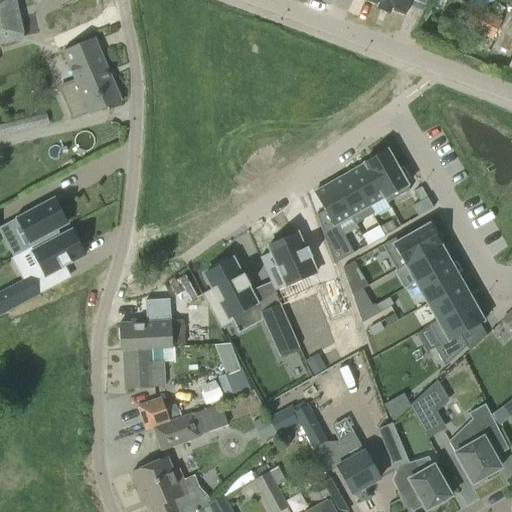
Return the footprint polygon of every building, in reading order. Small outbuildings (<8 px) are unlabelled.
[(0,0),(0,45),(23,41),(14,0),(0,0)] [(363,0),(377,6),(376,10),(389,15),(390,11),(404,16),(410,0),(363,0)] [(454,0),(447,16),(492,39),(501,22),(458,0),(454,0)] [(511,60),(508,69),(511,70),(511,19),(497,47),(507,53),(510,49),(511,49),(511,60)] [(61,53),(88,116),(121,103),(93,39),(61,53)] [(60,95),(68,119),(81,114),(74,91),(60,95)] [(386,150),(363,163),(364,165),(383,197),(382,198),(386,204),(409,191),(404,183),(409,180),(402,167),(397,170),(386,150)] [(364,165),(348,174),(367,207),(382,198),(383,197),(364,165)] [(348,174),(331,184),(350,217),(349,217),(354,226),(372,215),(367,207),(348,174)] [(331,184),(314,194),(324,211),(316,216),(315,216),(333,265),(353,254),(336,225),(349,217),(350,217),(331,184)] [(420,187),(414,191),(420,202),(426,198),(420,187)] [(420,202),(412,206),(418,217),(425,213),(432,209),(426,198),(420,202)] [(58,232),(56,229),(66,224),(53,200),(33,211),(32,209),(14,218),(19,227),(20,226),(31,246),(58,232)] [(379,227),(384,236),(396,229),(391,220),(379,227)] [(395,238),(381,246),(396,271),(406,266),(405,264),(439,245),(428,225),(397,243),(395,238)] [(282,248),(270,253),(285,287),(326,269),(320,254),(321,254),(317,243),(315,244),(308,229),(279,242),(282,248)] [(58,239),(56,235),(24,252),(33,269),(31,270),(37,281),(82,258),(69,234),(58,239)] [(439,245),(405,264),(406,266),(415,282),(449,263),(439,245)] [(212,289),(201,294),(220,329),(234,321),(231,316),(255,303),(247,287),(248,286),(241,273),(239,274),(232,259),(227,262),(225,259),(211,266),(213,269),(204,274),(212,289)] [(449,263),(415,282),(428,304),(461,285),(456,275),(461,272),(455,262),(450,265),(449,263)] [(201,294),(188,276),(179,282),(177,279),(154,295),(161,305),(184,290),(191,300),(201,294)] [(0,316),(39,295),(30,277),(0,293),(0,316)] [(338,279),(319,286),(331,320),(350,313),(338,279)] [(461,285),(428,304),(437,321),(438,321),(471,302),(461,285)] [(389,297),(376,305),(380,312),(389,306),(393,304),(389,297)] [(308,300),(286,309),(302,346),(324,336),(308,300)] [(437,321),(428,326),(439,346),(433,349),(444,367),(466,347),(459,336),(483,322),(471,302),(438,321),(437,321)] [(279,303),(259,312),(278,356),(298,347),(279,303)] [(511,309),(501,321),(511,332),(511,331),(511,309)] [(393,315),(383,321),(387,327),(397,321),(393,315)] [(131,324),(118,324),(119,351),(122,351),(122,350),(151,349),(162,348),(171,348),(171,345),(170,321),(144,323),(144,321),(131,322),(131,324)] [(383,330),(379,322),(368,328),(372,336),(383,330)] [(228,345),(215,345),(226,374),(219,377),(228,400),(249,392),(241,369),(228,345)] [(151,349),(122,350),(122,351),(122,353),(124,389),(144,388),(153,387),(164,387),(163,362),(162,348),(151,349)] [(319,356),(307,362),(315,376),(327,369),(319,356)] [(410,405),(408,407),(426,438),(442,428),(433,412),(445,401),(434,382),(410,405)] [(404,393),(385,404),(393,420),(408,407),(410,405),(404,393)] [(137,407),(145,430),(168,422),(158,399),(137,407)] [(198,435),(226,426),(219,405),(168,422),(145,430),(145,431),(153,428),(159,446),(178,440),(180,444),(199,438),(198,435)] [(297,423),(325,473),(337,466),(353,494),(379,480),(353,433),(338,442),(322,443),(326,440),(307,405),(294,412),(292,414),(297,423)] [(494,458),(483,438),(498,430),(484,405),(468,413),(474,427),(462,434),(468,446),(454,454),(472,485),(476,483),(478,485),(486,481),(485,477),(496,471),(500,469),(494,458)] [(277,435),(297,423),(292,414),(294,412),(290,406),(268,419),(277,435)] [(150,509),(151,511),(178,511),(174,501),(188,494),(178,469),(173,471),(167,457),(131,472),(142,497),(148,494),(154,508),(150,509)] [(455,491),(438,460),(424,468),(418,459),(408,465),(405,459),(404,459),(396,475),(402,487),(415,480),(430,506),(455,491)] [(254,480),(272,511),(279,511),(288,507),(269,472),(254,480)] [(305,511),(345,511),(347,511),(329,480),(308,491),(317,506),(305,511)] [(230,511),(227,506),(222,496),(207,504),(211,511),(230,511)]
